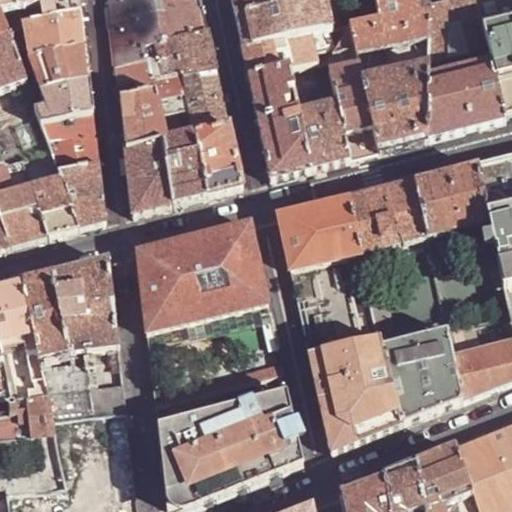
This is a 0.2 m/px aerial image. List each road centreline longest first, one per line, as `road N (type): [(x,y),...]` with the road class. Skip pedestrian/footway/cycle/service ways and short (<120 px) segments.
road 1 (residential): [(322,490),(258,208)]
road 2 (residential): [(123,243),(152,511)]
road 3 (residential): [(258,208),(511,144)]
road 4 (residential): [(95,0),(123,243)]
road 5 (residential): [(258,208),(215,0)]
road 6 (residential): [(511,412),(322,490)]
road 7 (residential): [(123,243),(258,208)]
road 8 (residential): [(0,274),(123,243)]
